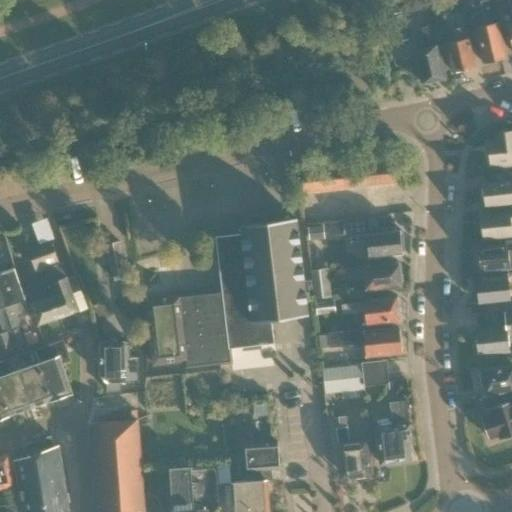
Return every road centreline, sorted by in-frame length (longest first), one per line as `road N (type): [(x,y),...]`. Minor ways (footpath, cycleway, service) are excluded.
road 1 (residential): [(0,213),(391,118),(427,118)]
road 2 (residential): [(462,511),(432,357),(437,152),(427,118)]
road 3 (primary): [(0,80),(217,0)]
road 4 (residential): [(86,511),(81,415),(0,442)]
